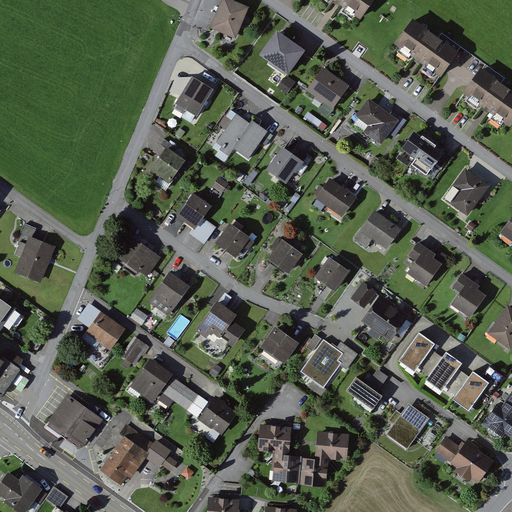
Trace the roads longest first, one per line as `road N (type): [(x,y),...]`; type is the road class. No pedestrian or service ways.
road 1 (residential): [(179,41),(511,280)]
road 2 (residential): [(266,0),(511,175)]
road 3 (residential): [(179,41),(92,249)]
road 4 (residential): [(92,249),(11,433)]
road 5 (secondary): [(117,511),(11,433)]
